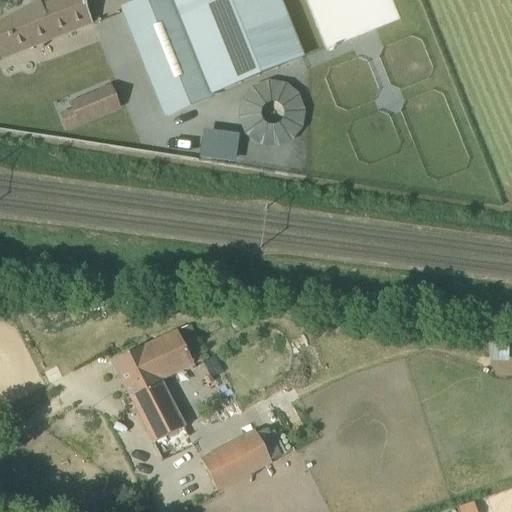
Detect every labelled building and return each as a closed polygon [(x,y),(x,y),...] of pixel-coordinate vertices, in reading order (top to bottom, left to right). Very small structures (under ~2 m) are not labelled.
[(39,3),(0,23),(0,61),(92,25),(81,0),(50,0),(52,2),(41,7),(39,3)] [(148,0),(125,9),(168,116),(208,99),(167,0),(148,0)] [(74,34),(7,59),(12,74),(79,49),(74,34)] [(238,145),(295,148),(298,87),(241,84),(238,145)] [(98,91),(109,115),(121,109),(111,86),(98,91)] [(184,429),(160,382),(206,361),(190,327),(111,363),(153,445),(160,459),(187,446),(180,431),(184,429)] [(216,493),(269,465),(254,435),(200,462),(216,493)] [(473,511),(469,502),(454,508),(455,511),(473,511)]
